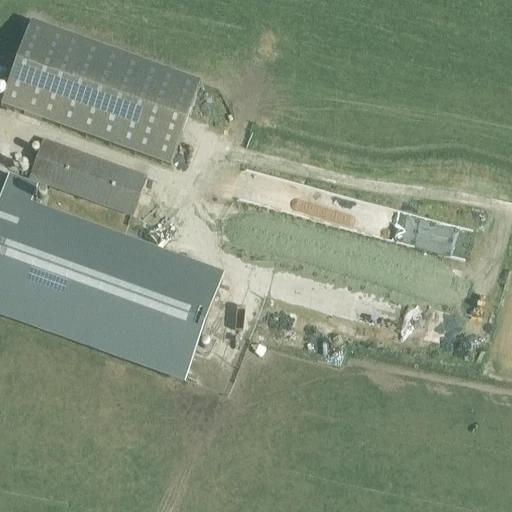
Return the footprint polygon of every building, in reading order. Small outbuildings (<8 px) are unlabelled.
[(1,107),(170,168),(200,85),(31,24),(1,107)] [(30,180),(132,217),(145,179),(44,143),(30,180)] [(0,202),(0,311),(181,381),(217,275),(29,212),(35,196),(6,186),(0,202)] [(446,266),(338,245),(336,254),(330,253),(327,270),(441,292),(446,266)] [(295,281),(291,311),(409,328),(413,298),(295,281)]
